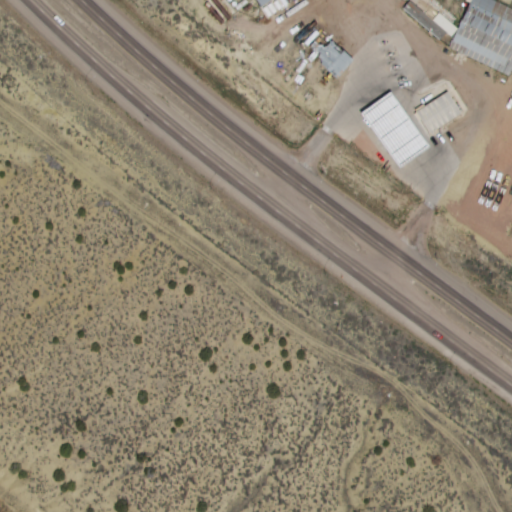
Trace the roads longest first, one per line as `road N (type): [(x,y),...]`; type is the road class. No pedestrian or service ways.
road 1 (trunk): [(32,0),(167,124),(511,384)]
road 2 (trunk): [(511,341),(285,174),(85,0)]
road 3 (track): [(354,0),(379,45),(285,174)]
